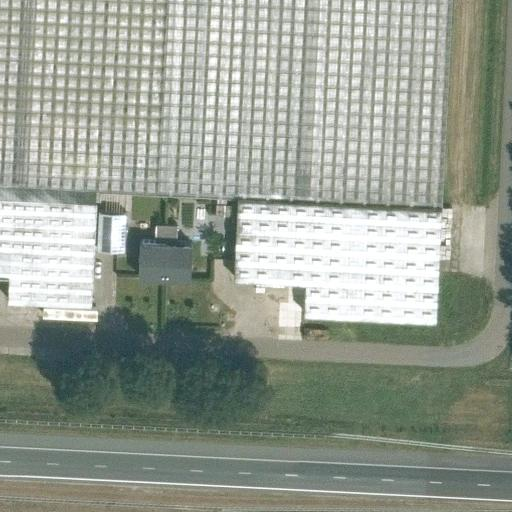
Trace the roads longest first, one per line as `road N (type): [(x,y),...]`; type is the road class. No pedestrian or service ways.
road 1 (unclassified): [(511,100),(501,321),(479,355),(0,335)]
road 2 (motorway): [(511,488),(0,460)]
